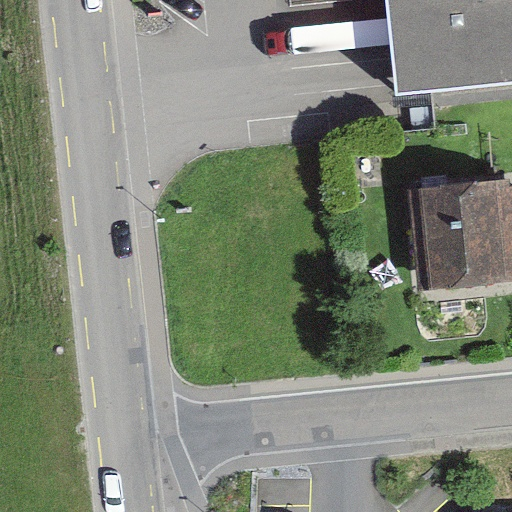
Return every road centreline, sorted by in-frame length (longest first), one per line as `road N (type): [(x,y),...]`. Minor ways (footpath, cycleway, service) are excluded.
road 1 (residential): [(511,405),(125,444)]
road 2 (secondary): [(125,444),(89,101)]
road 3 (residential): [(239,0),(246,74),(89,101)]
